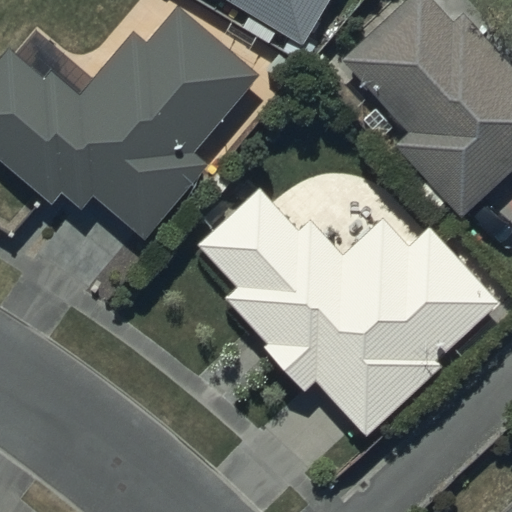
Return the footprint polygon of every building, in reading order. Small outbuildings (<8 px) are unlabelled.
[(237,0),(308,43),(334,0),(237,0)] [(511,54),(461,1),(453,9),(443,0),(393,0),(341,49),(409,121),(395,134),(418,158),(408,167),(439,200),(450,190),(465,205),(511,159),(511,54)] [(266,72),(184,3),(152,40),(142,31),(88,95),(58,70),(51,78),(14,47),(0,63),(0,143),(58,192),(67,182),(89,200),(99,188),(149,231),(209,161),(198,151),(266,72)] [(260,177),(199,233),(237,276),(225,286),(267,332),(264,336),(305,380),(316,370),(367,425),(442,357),(434,349),(498,290),(429,216),(408,235),(383,207),(343,244),(311,209),(300,219),(260,177)] [(511,511),(511,495),(493,511),(511,511)]
